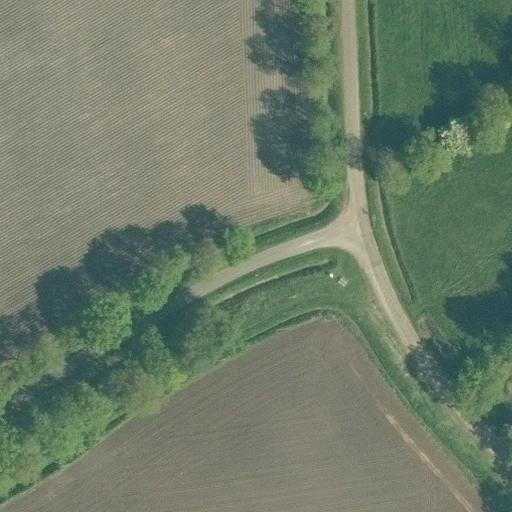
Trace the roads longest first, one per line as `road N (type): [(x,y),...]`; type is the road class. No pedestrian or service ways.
road 1 (unclassified): [(0,406),(218,275),(360,223)]
road 2 (unclassified): [(511,462),(411,341),(360,223)]
road 3 (unclassified): [(360,223),(347,0)]
